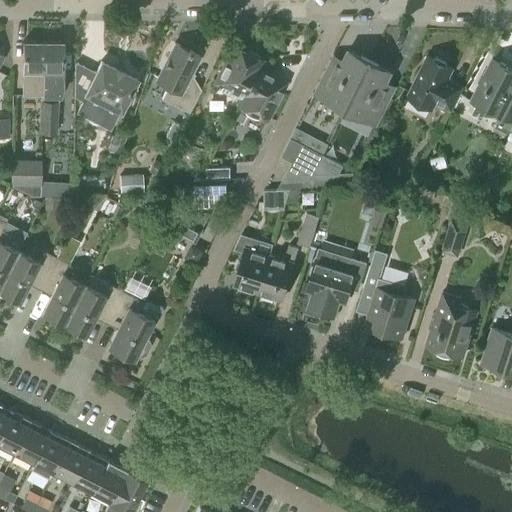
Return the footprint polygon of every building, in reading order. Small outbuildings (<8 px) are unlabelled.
[(41,95),(42,41),(22,41),(21,95),(41,95)] [(41,95),(41,100),(41,133),(55,133),(57,100),(59,97),(61,94),(62,90),(63,84),(63,77),(62,71),(62,41),(42,41),(41,95)] [(199,55),(174,43),(155,80),(167,86),(161,98),(188,112),(200,89),(189,83),(194,74),(191,72),(199,55)] [(242,96),(256,68),(257,68),(261,61),(257,59),(258,55),(247,50),(246,53),(233,46),(215,82),(220,85),(218,88),(221,91),(225,94),(230,95),(235,96),(236,93),(242,96)] [(343,59),(334,54),(314,93),(345,109),(370,60),(348,49),(343,59)] [(447,65),(446,61),(436,56),(432,58),(427,56),(407,96),(432,108),(436,101),(451,109),(462,86),(447,79),(452,68),(447,65)] [(509,133),(511,127),(511,67),(492,57),(470,100),(500,115),(495,126),(509,133)] [(391,71),(370,60),(345,109),(376,124),(396,85),(386,81),(391,71)] [(74,96),(81,100),(76,112),(109,129),(118,110),(120,111),(121,109),(127,104),(128,95),(136,79),(100,61),(95,72),(75,62),(74,65),(74,96)] [(238,103),(244,106),(242,109),(246,113),(249,115),(254,117),(258,117),(260,114),(266,118),(284,82),(257,68),(256,68),(242,96),(238,103)] [(181,126),(172,122),(166,135),(174,140),(181,126)] [(292,162),(302,144),(290,137),(281,156),(292,162)] [(286,174),(338,173),(342,165),(302,144),(292,162),(286,174)] [(437,168),(446,165),(443,155),(434,158),(437,168)] [(41,159),(11,159),(11,185),(32,196),(40,196),(41,159)] [(161,164),(154,160),(149,171),(156,175),(161,164)] [(230,166),(206,167),(206,179),(226,179),(230,179),(230,166)] [(278,189),(290,189),(345,187),(353,173),(338,173),(286,174),(278,189)] [(141,174),(119,175),(120,192),(142,191),(141,174)] [(220,192),(227,192),(226,179),(206,179),(194,179),(195,193),(192,206),(196,207),(200,207),(204,207),(209,207),(213,207),(217,206),(221,205),(220,192)] [(290,189),(278,189),(264,190),(264,201),(286,201),(290,189)] [(89,213),(104,195),(87,196),(82,207),(89,213)] [(44,197),(45,209),(59,208),(58,196),(44,197)] [(470,203),(458,196),(441,251),(458,256),(468,223),(464,222),(470,203)] [(375,210),(371,223),(381,226),(385,213),(375,210)] [(297,242),(309,246),(319,216),(307,212),(297,242)] [(178,215),(171,228),(196,241),(202,228),(178,215)] [(0,282),(17,249),(5,243),(10,233),(1,229),(5,222),(0,219),(0,282)] [(172,250),(178,238),(159,229),(153,241),(172,250)] [(240,236),(233,248),(244,251),(234,284),(238,286),(240,289),(252,293),(255,291),(258,292),(270,254),(256,250),(259,241),(240,236)] [(284,258),(270,254),(258,292),(260,293),(262,296),(273,300),(277,298),(282,299),(298,247),(289,244),(284,258)] [(31,275),(42,281),(55,256),(34,246),(29,255),(17,249),(0,282),(0,292),(18,301),(31,275)] [(366,263),(352,259),(320,249),(315,264),(311,266),(309,272),(311,276),(307,289),(315,291),(309,308),(332,315),(338,299),(345,301),(351,282),(360,285),(366,263)] [(375,249),(362,290),(374,294),(368,314),(376,317),(372,328),(402,337),(415,298),(403,295),(406,285),(380,277),(388,253),(375,249)] [(55,256),(42,281),(54,287),(41,313),(62,324),(88,273),(55,256)] [(97,309),(108,315),(121,290),(88,273),(62,324),(84,335),(97,309)] [(120,321),(116,328),(107,347),(132,360),(135,354),(139,357),(145,355),(150,344),(148,339),(144,336),(153,318),(159,317),(162,309),(161,306),(148,299),(142,301),(121,290),(108,315),(120,321)] [(441,355),(444,356),(449,357),(453,356),(454,354),(463,356),(477,311),(459,305),(461,297),(442,291),(426,345),(435,348),(434,350),(437,353),(441,355)] [(511,333),(493,328),(482,362),(511,371),(511,333)] [(0,404),(0,430),(11,410),(0,404)] [(30,419),(11,410),(0,430),(0,444),(14,452),(30,419)] [(14,452),(33,461),(49,429),(30,419),(14,452)] [(49,478),(52,471),(68,439),(49,429),(33,461),(30,468),(49,478)] [(87,449),(68,439),(52,471),(71,481),(87,449)] [(91,491),(107,459),(87,449),(71,481),(91,491)] [(109,500),(110,501),(126,469),(107,459),(91,491),(109,500)] [(110,501),(109,500),(108,502),(109,503),(104,511),(117,511),(119,508),(127,511),(136,511),(143,498),(137,496),(146,479),(126,469),(110,501)] [(30,511),(31,511),(35,504),(40,496),(28,490),(20,507),(30,511)] [(8,491),(4,498),(11,502),(15,495),(8,491)] [(40,496),(35,504),(31,511),(45,511),(51,501),(40,495),(40,496)]
